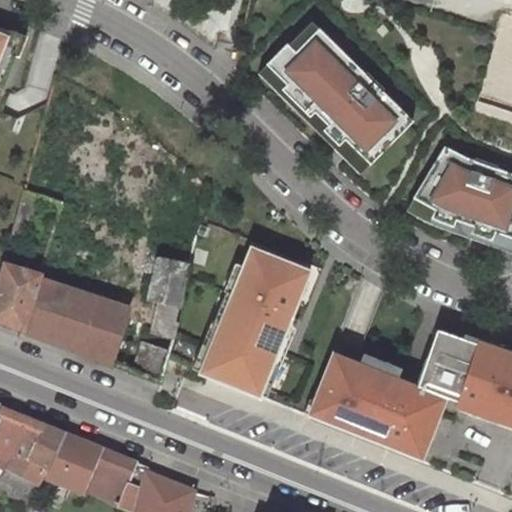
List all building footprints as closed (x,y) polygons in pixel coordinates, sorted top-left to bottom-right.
[(310,18),(287,42),(293,49),(317,25),(310,18)] [(364,71),(317,25),(293,49),(287,42),(285,40),(265,61),(285,81),(280,86),(308,112),(313,108),(327,122),(322,126),(337,141),(343,135),(369,160),(411,117),(380,86),(373,94),(365,86),(357,78),(364,71)] [(0,87),(1,88),(15,54),(8,51),(15,32),(0,27),(0,87)] [(23,35),(15,32),(8,51),(15,54),(23,35)] [(359,170),(369,160),(343,135),(337,141),(322,126),(327,122),(313,108),(308,112),(280,86),(285,81),(265,61),(256,70),(359,170)] [(374,77),(366,69),(364,71),(357,78),(365,86),(374,77)] [(382,85),(374,77),(365,86),(373,94),(380,86),(382,85)] [(465,158),(444,145),(413,197),(435,208),(431,216),(440,220),(453,225),(455,218),(511,240),(511,175),(495,169),(491,179),(480,174),(470,171),(474,161),(465,158)] [(485,162),(475,158),(474,161),(470,171),(480,174),(485,162)] [(485,162),(480,174),(491,179),(495,169),(496,166),(485,162)] [(40,195),(23,190),(17,210),(12,231),(30,230),(40,195)] [(435,208),(413,197),(406,208),(445,230),(511,254),(511,240),(455,218),(453,225),(440,220),(431,216),(435,208)] [(218,325),(201,372),(265,397),(276,366),(273,365),(263,361),(268,349),(275,331),(288,337),(295,318),(285,314),(291,300),(292,301),(304,271),(248,249),(242,265),(231,293),(223,290),(211,322),(218,325)] [(179,305),(188,266),(158,259),(150,297),(159,299),(179,305)] [(234,262),(223,290),(231,293),(242,265),(234,262)] [(0,274),(0,320),(23,330),(37,280),(38,276),(2,266),(0,274)] [(127,309),(37,280),(23,330),(109,363),(127,309)] [(179,305),(159,299),(152,334),(171,339),(179,305)] [(329,360),(308,413),(380,442),(381,438),(394,443),(392,447),(420,459),(445,397),(469,406),(467,412),(511,427),(511,352),(499,348),(496,355),(475,347),(476,343),(435,329),(416,386),(394,377),(360,364),(357,371),(343,366),(329,360)] [(281,354),(288,337),(275,331),(268,349),(278,352),(281,354)] [(159,383),(167,354),(142,345),(133,372),(159,383)] [(273,365),(278,352),(268,349),(263,361),(273,365)] [(329,360),(343,366),(346,358),(332,353),(329,360)] [(363,355),(360,364),(394,377),(397,369),(363,355)] [(0,463),(2,464),(12,470),(19,474),(26,461),(44,424),(1,406),(0,407),(0,463)] [(81,492),(83,488),(100,446),(66,433),(49,472),(26,461),(19,474),(37,485),(38,486),(46,477),(81,492)] [(83,488),(133,511),(144,471),(146,465),(100,446),(83,488)] [(4,489),(28,502),(37,485),(19,474),(12,470),(4,489)] [(186,511),(192,490),(144,471),(133,511),(132,511),(186,511)]
